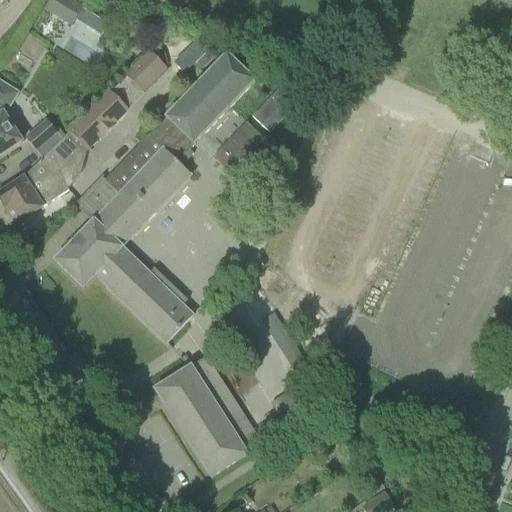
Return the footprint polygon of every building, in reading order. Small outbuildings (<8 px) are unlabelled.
[(82,11),(64,0),(51,0),(44,11),(72,28),(82,11)] [(198,43),(176,63),(187,75),(209,54),(198,43)] [(139,93),(140,94),(141,95),(166,71),(165,69),(167,67),(164,56),(157,48),(126,79),(139,93)] [(74,208),(92,225),(54,264),(82,291),(95,278),(166,346),(192,319),(181,308),(186,303),(153,271),(148,276),(121,251),(190,179),(180,169),(192,156),(189,153),(253,85),(225,59),(149,139),(148,138),(104,183),(101,180),(74,208)] [(0,112),(0,107),(10,91),(0,85),(0,158),(21,144),(0,112)] [(284,86),(251,120),(268,137),(301,103),(284,86)] [(23,180),(0,194),(0,205),(14,228),(31,217),(67,193),(67,190),(58,180),(84,155),(129,114),(127,112),(124,108),(110,94),(65,139),(42,161),(23,180)] [(57,136),(46,123),(25,141),(36,154),(57,136)] [(245,126),(213,160),(247,193),(272,167),(256,151),(263,143),(245,126)] [(204,360),(190,369),(154,393),(210,481),(261,448),(204,360)] [(280,400),(270,407),(277,418),(288,411),(280,400)] [(363,511),(385,511),(391,508),(382,495),(362,509),(363,511)]
